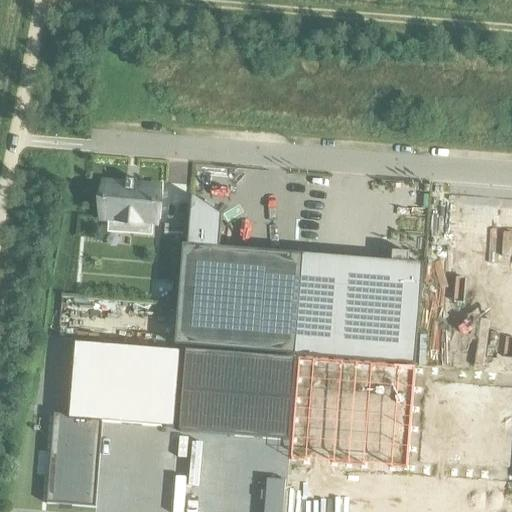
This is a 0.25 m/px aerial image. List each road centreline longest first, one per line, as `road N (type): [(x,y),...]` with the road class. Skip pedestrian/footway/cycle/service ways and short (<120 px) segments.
road 1 (unclassified): [(511,176),(95,143)]
road 2 (track): [(125,0),(511,31)]
road 3 (track): [(42,0),(15,141)]
